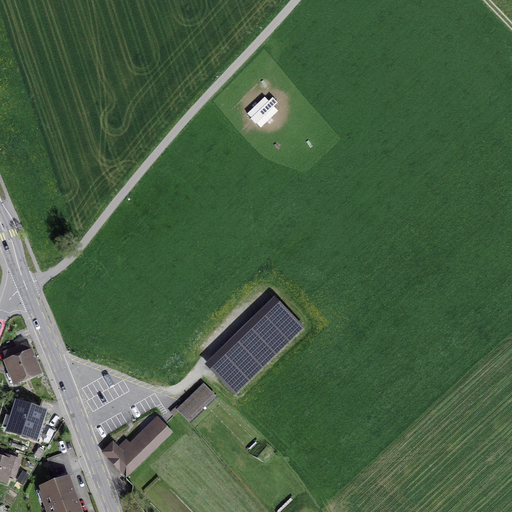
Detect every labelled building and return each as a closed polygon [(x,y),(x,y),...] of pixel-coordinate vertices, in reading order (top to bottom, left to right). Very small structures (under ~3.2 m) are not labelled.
[(276,302),(211,364),(234,388),(299,326),(276,302)] [(14,344),(3,349),(17,382),(40,373),(28,344),(16,349),(14,344)] [(203,385),(178,410),(189,421),(214,396),(203,385)] [(43,412),(17,404),(9,430),(48,443),(53,428),(39,424),(43,412)] [(120,437),(103,453),(126,476),(171,433),(157,419),(129,446),(120,437)] [(0,480),(6,482),(8,475),(15,477),(20,460),(7,456),(6,460),(0,457),(0,480)] [(59,483),(42,489),(50,511),(80,511),(67,476),(58,480),(59,483)]
